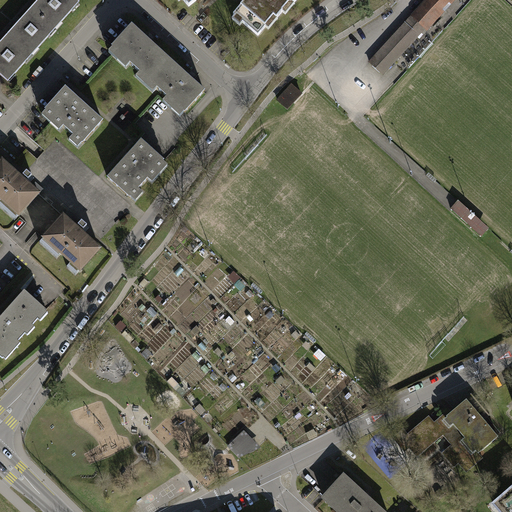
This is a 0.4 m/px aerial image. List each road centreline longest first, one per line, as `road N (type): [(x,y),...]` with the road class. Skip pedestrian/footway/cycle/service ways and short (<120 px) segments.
road 1 (residential): [(246,98),(0,420)]
road 2 (residential): [(263,472),(511,353)]
road 3 (residential): [(0,129),(116,0)]
road 4 (residential): [(135,0),(246,98)]
road 5 (residential): [(349,0),(312,25),(246,98)]
